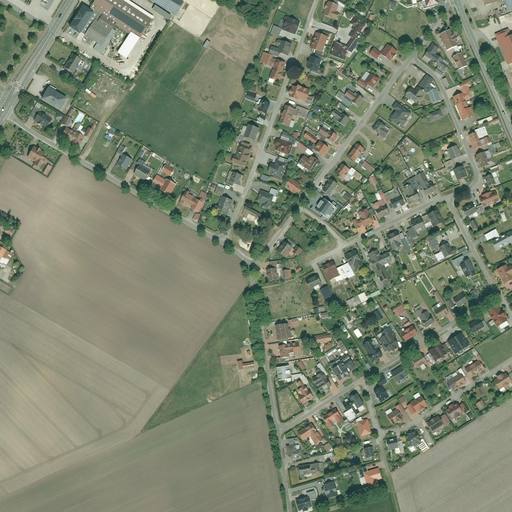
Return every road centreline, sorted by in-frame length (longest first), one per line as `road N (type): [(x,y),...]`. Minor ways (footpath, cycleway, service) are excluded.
road 1 (residential): [(317,0),(224,245)]
road 2 (residential): [(3,112),(224,245)]
road 3 (residential): [(511,359),(405,428),(381,433),(365,378)]
road 4 (residential): [(408,57),(298,205)]
road 5 (residential): [(444,197),(474,176),(434,76),(408,57)]
road 6 (residential): [(280,431),(246,263)]
road 7 (residential): [(498,294),(365,378)]
road 8 (secondary): [(511,127),(456,0)]
